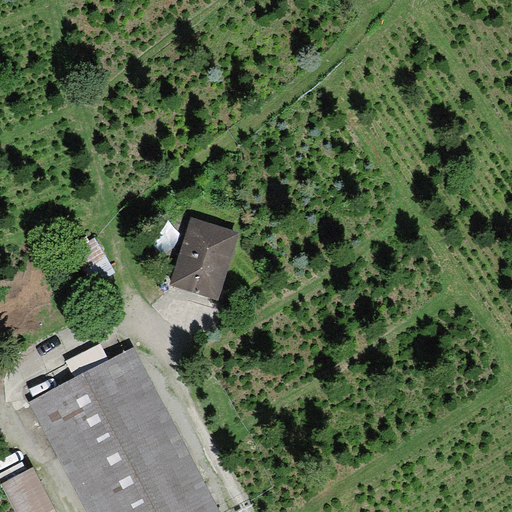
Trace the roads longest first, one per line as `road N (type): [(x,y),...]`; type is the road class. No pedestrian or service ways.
road 1 (track): [(389,1),(254,115),(107,222),(140,310)]
road 2 (track): [(241,511),(140,310)]
